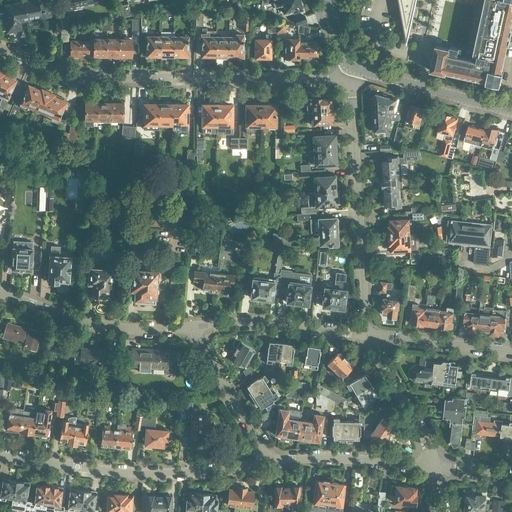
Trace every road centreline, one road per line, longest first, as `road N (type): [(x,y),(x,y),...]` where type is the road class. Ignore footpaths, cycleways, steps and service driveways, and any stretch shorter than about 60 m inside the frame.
road 1 (residential): [(356,68),(327,79),(101,79),(68,76),(0,46)]
road 2 (residential): [(273,460),(177,473),(0,455)]
road 3 (residential): [(368,332),(351,98),(356,68)]
road 4 (residential): [(0,294),(81,321),(184,328)]
road 5 (residential): [(184,328),(266,321),(368,332)]
road 6 (residential): [(437,466),(273,460)]
road 7 (tertiary): [(356,68),(511,112)]
road 8 (residential): [(273,460),(184,328)]
road 9 (residential): [(437,466),(368,332)]
road 10 (residential): [(368,332),(511,353)]
